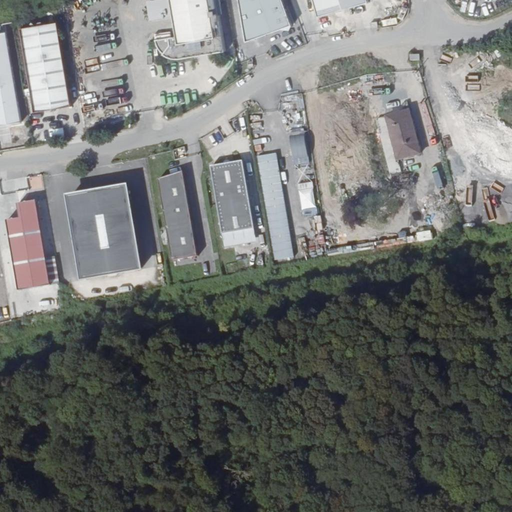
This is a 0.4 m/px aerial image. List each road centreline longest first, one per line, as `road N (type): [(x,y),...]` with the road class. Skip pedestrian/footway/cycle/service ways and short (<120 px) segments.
road 1 (unclassified): [(0,159),(177,131),(249,85),(341,48),(432,33)]
road 2 (unknown): [(55,176),(136,169),(153,257)]
road 3 (unknown): [(153,134),(130,0)]
